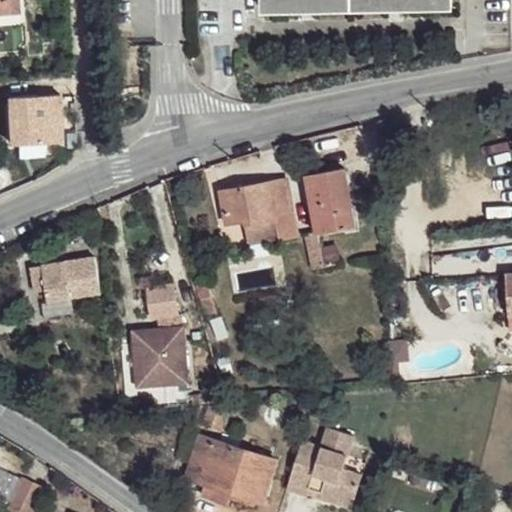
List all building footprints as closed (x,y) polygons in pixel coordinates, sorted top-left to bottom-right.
[(0,0),(0,12),(18,12),(17,0),(0,0)] [(263,0),(264,9),(452,5),(452,0),(263,0)] [(58,93),(8,95),(11,143),(60,140),(58,93)] [(305,174),(313,234),(352,228),(343,169),(305,174)] [(222,191),(228,223),(249,219),(295,208),(288,176),(222,191)] [(249,219),(250,224),(280,219),(296,215),(295,208),(249,219)] [(280,219),(283,239),(300,236),(296,215),(280,219)] [(35,268),(38,293),(49,291),(51,301),(104,291),(99,256),(35,268)] [(147,287),(153,320),(181,314),(176,281),(147,287)] [(200,298),(204,318),(217,316),(215,296),(200,298)] [(186,325),(135,329),(140,385),(190,382),(186,325)] [(206,405),(202,422),(219,426),(222,412),(226,412),(227,403),(206,405)] [(329,430),(322,450),(301,443),(286,492),(306,499),(307,496),(309,489),(320,492),(318,499),(352,509),(362,477),(343,471),(348,456),(353,438),(329,430)] [(198,436),(188,479),(266,499),(278,457),(198,436)] [(362,477),(367,462),(348,456),(343,471),(362,477)] [(30,511),(41,486),(23,478),(9,511),(12,511),(30,511)] [(307,496),(318,499),(320,492),(309,489),(307,496)]
